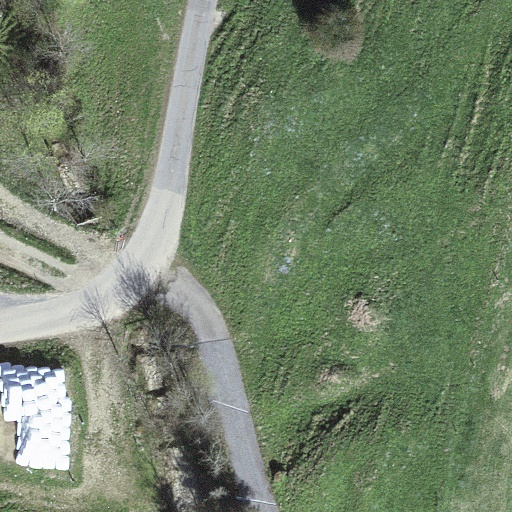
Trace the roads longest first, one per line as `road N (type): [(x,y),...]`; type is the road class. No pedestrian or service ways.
road 1 (track): [(0,329),(90,305),(145,248),(167,188),(208,0)]
road 2 (track): [(265,511),(215,344),(187,293),(145,248)]
